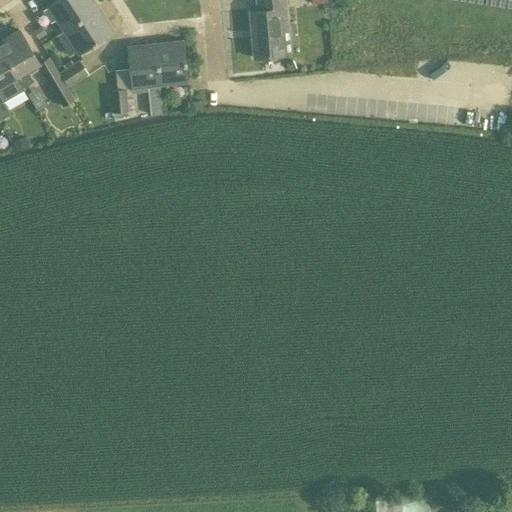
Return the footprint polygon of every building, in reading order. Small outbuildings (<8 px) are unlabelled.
[(59,15),(55,18),(62,29),(65,26),(66,27),(97,6),(93,0),(54,0),(46,5),(47,6),(51,4),(59,15)] [(255,0),(256,9),(248,10),(253,57),(289,54),(284,0),(255,0)] [(511,30),(511,25),(511,0),(390,0),(421,3),(416,47),(445,50),(443,62),(475,66),(479,27),(511,30)] [(73,38),(69,40),(78,53),(113,30),(97,6),(66,27),(73,38)] [(26,70),(36,64),(62,106),(74,99),(48,55),(38,61),(19,28),(0,38),(0,49),(22,86),(32,80),(26,70)] [(155,47),(154,42),(158,84),(186,81),(182,39),(173,40),(173,45),(155,47)] [(125,45),(129,87),(130,93),(147,91),(146,85),(158,84),(154,42),(145,43),(145,48),(127,50),(126,45),(125,45)] [(0,119),(9,114),(1,101),(23,89),(21,86),(22,86),(0,49),(0,119)] [(68,86),(88,73),(78,58),(72,62),(70,59),(62,64),(64,68),(59,71),(68,86)] [(125,87),(110,89),(113,120),(127,118),(127,115),(134,114),(133,98),(126,98),(125,87)] [(392,104),(392,120),(415,121),(416,105),(392,104)] [(372,496),(372,511),(426,511),(426,494),(372,496)]
